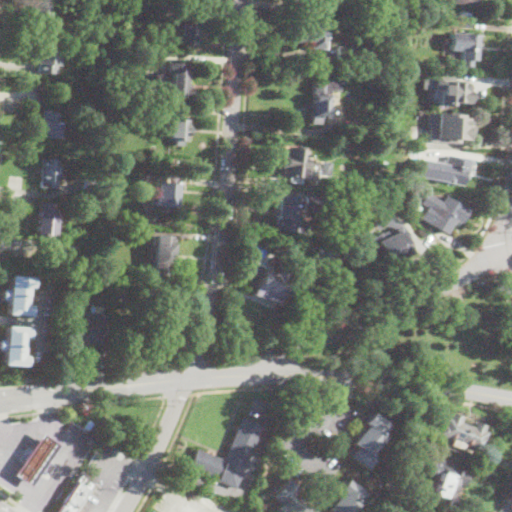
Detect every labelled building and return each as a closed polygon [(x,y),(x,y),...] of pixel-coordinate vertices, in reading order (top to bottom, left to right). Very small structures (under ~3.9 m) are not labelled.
[(56,26),(56,33),(33,31),(35,6),(50,7),(49,25),(56,26)] [(197,16),(197,45),(179,44),(179,31),(172,31),(173,16),(197,16)] [(310,20),(308,53),(290,52),(292,19),(310,20)] [(88,34),(87,42),(75,41),(75,33),(88,34)] [(472,68),(463,67),(463,60),(458,60),(459,50),(454,50),(456,35),(475,37),(472,68)] [(351,46),(350,62),(334,60),(336,44),(351,46)] [(58,66),(53,65),(53,74),(37,73),(37,65),(33,64),(33,63),(30,63),(30,49),(59,51),(58,66)] [(192,98),(169,96),(171,69),(169,69),(170,62),(184,63),(184,68),(190,69),(189,84),(193,84),(192,98)] [(350,70),(349,80),(342,79),(341,91),(331,91),(330,117),(322,117),(321,124),(311,124),(313,83),(328,84),(329,72),(339,72),(339,69),(350,70)] [(400,76),(399,83),(391,83),(392,75),(400,76)] [(422,75),(421,88),(441,89),(439,104),(453,105),(453,102),(470,102),(470,82),(442,81),(442,76),(422,75)] [(65,123),(65,132),(59,132),(59,139),(42,138),(43,130),(40,130),(41,110),(48,110),(48,112),(60,113),(60,123),(65,123)] [(428,112),(427,127),(429,127),(428,141),(458,143),(459,139),(468,140),(468,133),(471,133),(472,119),(465,118),(465,114),(428,112)] [(188,119),(188,126),(190,126),(190,135),(188,135),(188,142),(183,142),(183,146),(176,146),(176,139),(169,139),(169,120),(188,119)] [(317,164),(316,185),(288,182),(288,177),(283,176),(284,168),(280,168),(280,164),(283,164),(285,148),(308,150),(307,157),(311,158),(310,164),(317,164)] [(469,160),(465,180),(461,179),(460,185),(436,180),(439,163),(443,164),(445,155),(469,160)] [(60,161),(57,188),(39,186),(42,159),(60,161)] [(330,161),(328,175),(319,174),(320,160),(330,161)] [(361,182),(354,188),(349,182),(355,176),(361,182)] [(98,180),(95,195),(82,192),(85,177),(98,180)] [(175,206),(174,206),(173,213),(164,212),(165,205),(150,204),(150,196),(154,196),(156,182),(177,184),(175,206)] [(380,185),(379,192),(370,191),(371,184),(380,185)] [(326,197),(324,210),(321,210),(321,213),(311,212),(312,209),(304,208),(304,209),(302,211),(298,211),(296,209),(294,221),(305,223),(303,234),(274,230),(276,216),(273,216),(274,209),(277,210),(279,196),(297,198),(297,200),(303,201),(304,195),(326,197)] [(444,197),(462,207),(447,233),(428,222),(434,212),(427,209),(434,197),(441,201),(444,197)] [(360,201),(356,222),(344,220),(346,203),(351,204),(351,200),(360,201)] [(59,230),(55,229),(55,234),(36,232),(39,208),(57,210),(57,214),(61,215),(59,230)] [(92,238),(78,237),(78,224),(93,225),(92,238)] [(356,226),(355,239),(346,238),(347,225),(356,226)] [(385,265),(375,241),(404,228),(409,240),(405,242),(410,254),(385,265)] [(170,274),(152,273),(154,236),(172,237),(170,274)] [(336,251),(330,264),(313,257),(319,244),(336,251)] [(278,259),(276,265),(267,262),(270,256),(278,259)] [(260,268),(258,275),(254,273),(253,274),(244,270),(248,261),(257,265),(256,267),(260,268)] [(275,273),(276,271),(286,275),(285,278),(299,284),(295,295),(284,291),(278,305),(252,295),(262,268),(275,273)] [(32,288),(27,288),(25,306),(29,306),(29,316),(5,314),(6,299),(2,299),(3,288),(8,289),(9,276),(32,278),(32,288)] [(106,279),(105,290),(98,290),(98,278),(106,279)] [(125,286),(124,299),(112,298),(113,285),(125,286)] [(159,287),(158,295),(145,294),(146,285),(159,287)] [(167,330),(152,329),(154,299),(169,300),(167,330)] [(104,314),(103,336),(99,336),(99,345),(75,344),(76,313),(104,314)] [(28,337),(23,337),(22,356),(27,356),(26,366),(2,365),(3,350),(0,350),(0,338),(4,338),(4,326),(29,327),(28,337)] [(374,460),(365,470),(351,457),(357,449),(351,444),(368,424),(364,421),(370,413),(386,426),(379,435),(384,439),(369,456),(374,460)] [(462,417),(460,422),(473,427),(475,422),(486,426),(484,431),(487,432),(480,450),(465,444),(462,450),(450,445),(452,440),(436,434),(441,423),(442,423),(445,417),(450,418),(452,413),(462,417)] [(235,489),(187,470),(196,449),(223,460),(240,417),(260,425),(235,489)] [(93,422),(88,429),(84,425),(88,419),(93,422)] [(427,428),(424,438),(409,433),(412,423),(427,428)] [(54,466),(48,474),(41,469),(31,486),(14,475),(41,434),(58,445),(47,462),(54,466)] [(468,476),(463,487),(459,485),(455,496),(457,497),(452,509),(426,499),(440,465),(468,476)] [(416,492),(390,484),(395,469),(421,477),(416,492)] [(81,483),(85,486),(88,482),(93,485),(75,511),(56,511),(80,477),(84,480),(81,483)] [(325,511),(340,494),(337,490),(346,479),(363,494),(357,501),(361,504),(354,511),(325,511)] [(312,511),(277,511),(275,510),(280,504),(271,496),(285,480),(296,489),(291,494),(312,511)]
